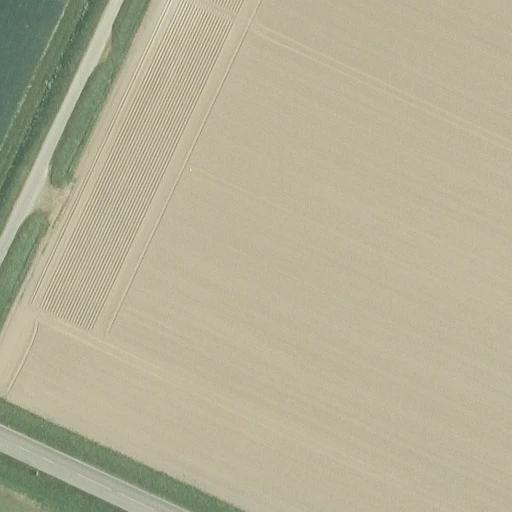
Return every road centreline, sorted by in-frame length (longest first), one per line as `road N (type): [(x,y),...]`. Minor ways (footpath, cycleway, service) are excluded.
road 1 (unclassified): [(0,252),(117,0)]
road 2 (secondary): [(155,511),(0,439)]
